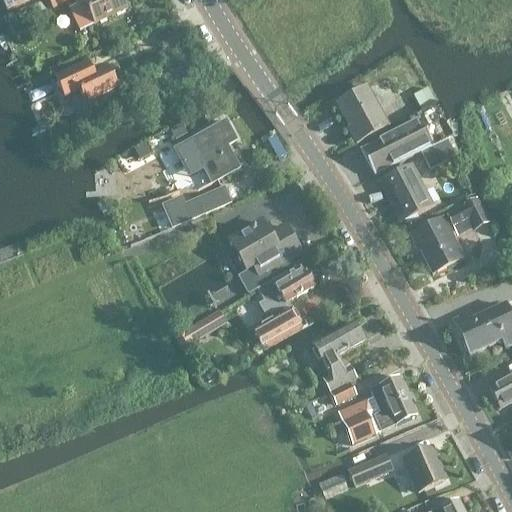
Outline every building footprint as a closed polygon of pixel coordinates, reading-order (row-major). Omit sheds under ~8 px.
[(1,0),(7,12),(31,0),(1,0)] [(48,0),(53,10),(72,2),(70,0),(48,0)] [(95,25),(127,9),(122,0),(74,0),(77,5),(83,3),(95,25)] [(42,4),(32,8),(36,17),(46,13),(42,4)] [(86,108),(119,92),(108,68),(87,78),(81,66),(54,78),(60,91),(74,84),(86,108)] [(357,146),(388,128),(367,89),(337,106),(350,129),(348,130),(357,146)] [(427,89),(413,97),(421,111),(435,103),(427,89)] [(412,126),(360,152),(375,178),(421,155),(433,149),(446,142),(452,139),(443,122),(450,119),(440,101),(438,102),(435,103),(421,111),(408,118),(412,126)] [(212,186),(239,171),(227,148),(236,143),(226,123),(193,142),(202,158),(198,160),(201,167),(212,186)] [(181,125),(170,131),(176,141),(186,136),(181,125)] [(65,127),(54,133),(61,147),(73,141),(65,127)] [(433,149),(421,155),(430,173),(455,160),(446,142),(433,149)] [(148,143),(136,149),(141,160),(153,154),(148,143)] [(412,168),(379,185),(400,225),(418,216),(421,222),(435,214),(432,208),(412,168)] [(182,200),(162,208),(173,232),(218,213),(232,206),(225,190),(185,207),(182,200)] [(450,214),(446,216),(457,238),(473,231),(474,232),(488,225),(478,203),(477,200),(476,201),(463,207),(462,203),(448,210),(450,214)] [(155,217),(140,224),(145,236),(160,230),(155,217)] [(463,261),(442,221),(410,238),(419,255),(421,254),(432,277),(463,261)] [(271,283),(295,268),(291,261),(302,255),(287,229),(271,238),(264,225),(230,245),(246,273),(253,269),(259,280),(267,275),(271,283)] [(271,283),(258,291),(264,303),(259,306),(270,324),(253,333),(262,347),(300,326),(288,304),(314,289),(312,286),(314,282),(311,278),(307,278),(305,274),(303,276),(300,270),(298,272),(295,268),(271,283)] [(480,317),(493,345),(501,341),(505,349),(511,346),(511,320),(511,318),(511,317),(511,304),(506,307),(505,306),(480,317)] [(219,315),(195,329),(176,340),(186,357),(195,352),(191,345),(225,326),(219,315)] [(468,356),(493,345),(480,317),(472,321),(470,315),(452,323),(468,356)] [(330,395),(356,380),(350,368),(342,372),(336,360),(364,344),(354,325),(312,347),(323,367),(324,366),(330,379),(323,382),(330,395)] [(511,404),(511,376),(489,389),(500,411),(511,404)] [(373,400),(338,416),(352,448),(416,419),(417,419),(399,379),(398,378),(398,379),(369,392),(373,400)] [(350,386),(330,397),(336,408),(356,397),(350,386)] [(310,404),(305,407),(312,420),(317,417),(310,404)] [(406,462),(421,495),(446,483),(431,451),(406,462)] [(348,475),(355,491),(393,475),(387,459),(348,475)] [(319,487),(326,503),(348,493),(341,478),(319,487)] [(463,511),(458,501),(437,511),(463,511)]
